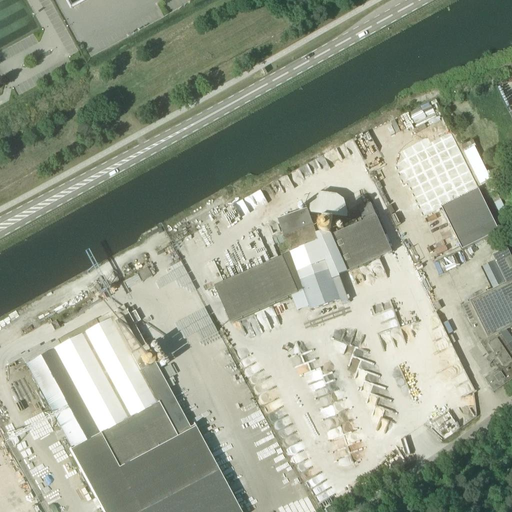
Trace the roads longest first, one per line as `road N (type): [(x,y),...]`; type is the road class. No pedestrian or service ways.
road 1 (secondary): [(0,229),(420,0)]
road 2 (unclassified): [(361,511),(511,414)]
